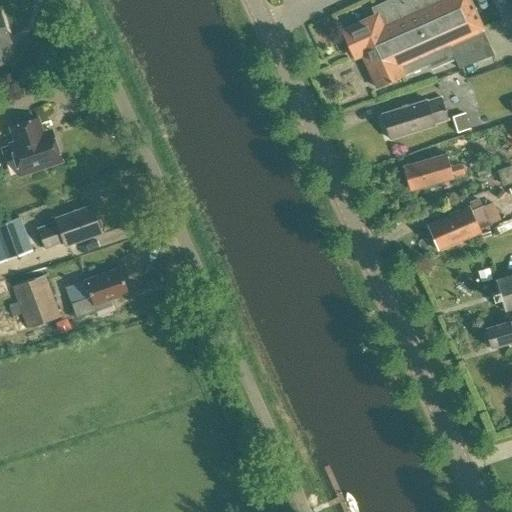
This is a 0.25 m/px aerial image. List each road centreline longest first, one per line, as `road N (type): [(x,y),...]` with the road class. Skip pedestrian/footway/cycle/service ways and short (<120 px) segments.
road 1 (unclassified): [(306,511),(70,0)]
road 2 (tertiary): [(482,511),(266,30)]
